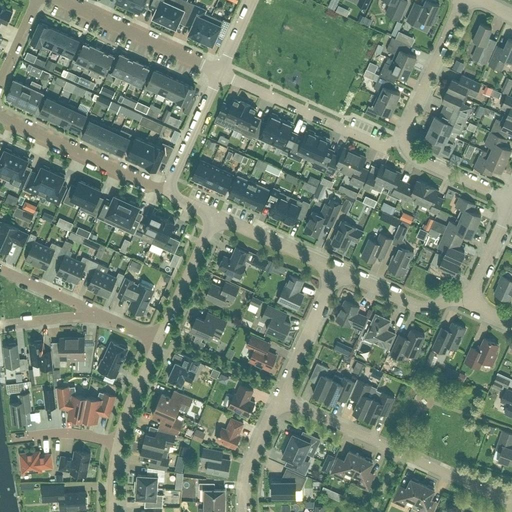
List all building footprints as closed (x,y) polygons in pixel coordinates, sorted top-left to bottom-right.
[(116,0),(122,3),(121,5),(127,8),(130,0),(116,0)] [(130,0),(127,8),(133,11),(134,9),(140,11),(144,0),(147,0),(152,2),(152,0),(130,0)] [(164,22),(174,0),(152,0),(150,6),(156,9),(152,17),(154,18),(154,20),(159,22),(160,21),(164,22)] [(174,27),(176,28),(183,14),(189,16),(195,4),(186,0),(174,0),(164,22),(169,24),(168,26),(174,29),(174,27)] [(388,0),(391,1),(386,13),(399,19),(407,1),(405,0),(388,0)] [(437,0),(436,0),(426,0),(422,10),(414,6),(407,20),(420,26),(423,19),(432,23),(435,24),(438,17),(435,15),(440,5),(435,3),(437,0)] [(0,20),(7,24),(13,11),(6,8),(7,8),(0,4),(0,20)] [(211,15),(205,13),(207,9),(195,4),(188,18),(195,20),(189,34),(191,35),(190,36),(196,39),(197,37),(201,39),(211,15)] [(223,21),(211,15),(201,39),(205,41),(204,43),(210,45),(211,44),(213,44),(218,33),(224,36),(230,22),(224,19),(223,21)] [(50,26),(40,22),(31,40),(41,45),(50,26)] [(397,38),(403,25),(396,22),(390,35),(397,38)] [(480,23),(472,41),(478,44),(472,56),(485,62),(494,42),(486,39),(491,28),(480,23)] [(59,31),(50,26),(41,45),(51,49),(59,31)] [(69,35),(59,31),(51,49),(61,54),(69,35)] [(79,40),(69,35),(61,54),(71,58),(79,40)] [(409,45),(391,36),(388,43),(389,44),(387,49),(395,53),(392,59),(410,67),(415,56),(406,52),(409,45)] [(511,39),(508,38),(502,51),(495,48),(488,64),(501,70),(506,59),(511,61),(511,39)] [(94,46),(84,42),(76,60),(86,65),(94,46)] [(94,75),(105,51),(94,46),(86,65),(92,67),(89,73),(94,75)] [(106,74),(114,55),(105,51),(94,75),(98,78),(101,71),(106,74)] [(34,62),(37,56),(27,52),(25,58),(34,62)] [(130,58),(120,53),(111,74),(117,76),(114,82),(119,84),(130,58)] [(140,62),(130,58),(121,78),(130,83),(131,80),(140,62)] [(405,78),(410,67),(392,59),(390,65),(385,63),(380,75),(393,81),(396,74),(405,78)] [(53,70),(55,65),(48,62),(46,67),(53,70)] [(150,67),(140,62),(131,80),(142,85),(150,67)] [(40,75),(43,69),(33,65),(30,70),(40,75)] [(471,78),(475,70),(466,65),(461,74),(471,78)] [(165,74),(154,69),(146,88),(156,92),(165,74)] [(374,72),(372,78),(377,80),(380,75),(374,72)] [(174,78),(165,74),(156,92),(166,97),(174,78)] [(390,88),(393,81),(380,75),(377,80),(374,88),(378,90),(375,95),(394,103),(399,92),(390,88)] [(447,89),(466,98),(468,93),(475,96),(480,83),(464,75),(460,82),(452,78),(447,89)] [(66,80),(58,76),(55,81),(64,85),(66,80)] [(176,101),(184,83),(174,78),(166,97),(176,101)] [(6,97),(16,102),(24,83),(14,79),(6,97)] [(16,102),(26,106),(37,82),(32,80),(29,86),(24,83),(16,102)] [(26,106),(35,111),(43,92),(39,90),(42,84),(37,82),(26,106)] [(195,87),(184,83),(176,101),(186,106),(183,111),(189,114),(194,102),(189,100),(195,87)] [(466,98),(447,89),(442,100),(445,102),(442,109),(464,119),(468,112),(466,111),(468,105),(463,103),(466,98)] [(494,108),(499,96),(491,93),(487,105),(494,108)] [(511,96),(506,94),(501,107),(506,109),(503,115),(511,118),(511,96)] [(99,95),(96,100),(109,106),(111,101),(99,95)] [(389,114),(394,103),(375,95),(370,106),(367,104),(364,112),(377,118),(380,110),(389,114)] [(50,117),(57,101),(47,96),(39,113),(50,117)] [(234,128),(246,102),(240,100),(240,101),(234,98),(229,108),(227,109),(222,107),(215,121),(225,125),(226,124),(234,128)] [(59,122),(68,103),(58,99),(57,101),(50,117),(59,122)] [(252,137),(252,136),(258,124),(251,121),(256,108),(250,106),(251,105),(246,102),(234,128),(243,132),(243,133),(252,137)] [(69,126),(78,108),(68,103),(59,122),(69,126)] [(117,112),(121,105),(116,103),(112,110),(117,112)] [(80,131),(88,112),(78,108),(69,126),(80,131)] [(130,109),(127,114),(133,117),(135,111),(130,109)] [(171,111),(167,109),(162,120),(166,122),(171,111)] [(464,119),(442,109),(438,117),(435,115),(434,117),(432,116),(429,123),(431,124),(430,126),(455,137),(464,119)] [(271,143),(282,119),(277,117),(278,115),(272,112),(271,114),(270,114),(265,126),(258,123),(258,124),(252,136),(264,141),(265,140),(271,143)] [(496,118),(490,131),(507,138),(510,131),(511,132),(511,118),(503,115),(501,120),(496,118)] [(91,117),(83,136),(93,141),(102,122),(91,117)] [(149,117),(146,123),(153,126),(155,120),(149,117)] [(287,121),(282,119),(271,143),(283,148),(281,151),(288,154),(295,139),(288,136),(294,124),(293,124),(293,122),(288,119),(287,121)] [(155,120),(153,126),(159,129),(162,123),(155,120)] [(102,122),(93,141),(103,145),(111,126),(102,122)] [(103,145),(112,149),(120,130),(111,126),(103,145)] [(455,137),(430,126),(425,136),(430,138),(427,146),(447,155),(455,137)] [(112,149),(122,154),(132,133),(121,128),(120,130),(112,149)] [(308,158),(318,136),(314,133),(315,132),(309,129),(308,131),(307,130),(302,140),(296,137),(295,139),(288,154),(288,155),(295,158),(297,153),(308,158)] [(504,146),(507,139),(490,131),(484,144),(492,147),(489,153),(506,160),(511,149),(504,146)] [(136,136),(127,156),(137,161),(146,141),(136,136)] [(323,138),(318,136),(308,158),(314,161),(312,166),(324,171),(331,155),(325,152),(330,141),(329,140),(330,138),(324,136),(323,138)] [(146,141),(137,161),(146,165),(155,145),(146,141)] [(146,165),(156,170),(162,157),(168,160),(174,147),(163,142),(161,148),(155,145),(146,165)] [(0,176),(5,179),(16,154),(11,151),(11,150),(6,147),(0,159),(0,176)] [(346,172),(355,152),(344,147),(340,157),(332,154),(325,170),(333,173),(335,168),(346,172)] [(355,152),(346,172),(352,175),(350,181),(362,187),(369,170),(362,167),(366,157),(355,152)] [(501,171),(506,160),(489,153),(487,158),(480,155),(474,168),(491,175),(494,168),(501,171)] [(23,187),(30,172),(24,169),(29,158),(24,155),(23,157),(16,154),(5,179),(23,187)] [(192,178),(203,183),(212,163),(201,158),(192,178)] [(212,188),(222,167),(212,163),(203,183),(212,188)] [(268,163),(265,169),(271,172),(274,166),(268,163)] [(42,196),(53,171),(49,169),(49,167),(44,164),(43,166),(42,166),(37,176),(32,173),(25,188),(42,196)] [(384,184),(391,169),(381,165),(377,175),(369,172),(363,186),(370,189),(374,180),(384,184)] [(224,193),(234,173),(222,167),(212,188),(224,193)] [(401,197),(407,182),(399,179),(401,173),(391,169),(384,184),(390,187),(387,193),(398,198),(399,196),(401,197)] [(59,174),(53,171),(42,196),(60,204),(67,189),(60,186),(66,174),(60,172),(59,174)] [(238,174),(229,195),(240,200),(249,179),(238,174)] [(250,204),(259,184),(249,179),(240,200),(250,204)] [(82,203),(91,185),(79,180),(75,190),(69,188),(63,201),(74,206),(76,200),(82,203)] [(420,203),(428,185),(417,180),(414,186),(407,182),(401,197),(408,200),(409,198),(420,203)] [(261,210),(271,189),(259,184),(250,204),(261,210)] [(102,190),(91,185),(80,208),(97,216),(102,203),(97,201),(102,190)] [(428,185),(420,203),(430,207),(429,209),(437,213),(443,198),(436,195),(439,190),(428,185)] [(281,218),(291,196),(280,191),(281,189),(274,186),(267,200),(274,203),(269,213),(271,214),(270,215),(276,218),(276,216),(281,218)] [(325,199),(330,191),(326,189),(321,197),(325,199)] [(347,195),(355,198),(356,199),(359,193),(350,189),(347,195)] [(453,201),(456,193),(447,190),(445,199),(453,201)] [(103,204),(98,217),(116,226),(127,201),(125,200),(126,198),(120,196),(119,197),(114,195),(109,207),(103,204)] [(352,204),(355,198),(347,195),(341,210),(347,213),(351,203),(352,204)] [(304,217),(310,203),(303,200),(303,201),(291,196),(281,218),(286,221),(285,222),(291,225),(292,223),(293,224),(297,214),(304,217)] [(461,209),(457,217),(476,226),(480,215),(472,211),(475,204),(459,197),(455,206),(461,209)] [(342,204),(330,198),(328,203),(325,202),(319,214),(313,212),(304,230),(317,236),(324,222),(332,226),(338,212),(342,204)] [(127,201),(116,226),(134,234),(139,222),(140,221),(134,218),(140,207),(135,205),(136,203),(130,200),(129,202),(127,201)] [(384,202),(381,210),(392,215),(396,207),(384,202)] [(15,218),(31,222),(33,216),(17,212),(15,218)] [(152,243),(163,218),(152,213),(146,225),(139,222),(134,234),(134,235),(152,243)] [(180,240),(169,235),(175,223),(171,221),(163,217),(163,218),(152,243),(175,253),(175,252),(180,240)] [(471,237),(476,226),(460,219),(458,224),(450,221),(444,233),(461,241),(464,234),(471,237)] [(2,222),(0,221),(0,249),(8,253),(11,245),(15,242),(23,245),(28,234),(18,229),(19,228),(3,221),(2,222)] [(358,242),(361,235),(363,231),(341,221),(332,242),(346,249),(351,239),(358,242)] [(402,239),(407,228),(399,224),(394,236),(402,239)] [(36,263),(44,245),(34,240),(37,235),(31,232),(26,243),(32,246),(25,260),(31,263),(32,262),(36,263)] [(383,256),(392,238),(380,233),(376,242),(369,238),(361,256),(374,261),(377,254),(383,256)] [(443,248),(441,254),(460,263),(465,252),(458,249),(461,241),(444,233),(438,246),(443,248)] [(433,247),(436,239),(426,235),(423,244),(433,247)] [(98,250),(100,245),(92,241),(90,247),(98,250)] [(50,247),(44,245),(36,263),(40,265),(39,267),(45,269),(52,255),(57,257),(62,246),(52,242),(50,247)] [(403,275),(413,252),(398,245),(388,268),(403,275)] [(67,277),(75,259),(70,256),(72,251),(62,246),(57,257),(63,260),(56,274),(62,277),(63,275),(67,277)] [(243,264),(248,252),(236,247),(232,256),(234,256),(232,259),(224,256),(219,268),(240,277),(245,265),(243,264)] [(427,267),(432,252),(421,248),(415,264),(427,267)] [(175,253),(172,259),(178,262),(181,255),(175,252),(175,253)] [(436,252),(427,270),(442,277),(446,269),(455,273),(460,263),(436,252)] [(264,269),(268,259),(255,253),(251,263),(264,269)] [(88,271),(93,260),(83,256),(81,261),(75,259),(67,277),(71,279),(70,281),(76,283),(83,269),(88,271)] [(129,267),(135,270),(139,262),(132,259),(129,267)] [(98,291),(106,273),(96,268),(99,263),(93,260),(88,271),(94,273),(87,288),(93,291),(94,289),(98,291)] [(106,273),(98,291),(102,293),(102,294),(107,297),(114,282),(120,285),(124,274),(119,271),(116,277),(106,273)] [(298,292),(303,280),(290,274),(285,286),(284,285),(278,300),(297,309),(304,294),(298,292)] [(511,279),(501,275),(498,282),(499,283),(494,293),(509,299),(511,293),(511,292),(511,279)] [(139,285),(133,282),(134,281),(126,277),(118,295),(126,298),(127,296),(130,297),(132,300),(129,306),(136,310),(137,313),(142,314),(146,313),(148,309),(147,306),(154,289),(140,283),(139,285)] [(233,300),(239,287),(226,281),(223,288),(212,283),(206,296),(215,300),(214,301),(222,305),(225,296),(233,300)] [(258,307),(261,300),(253,296),(250,302),(258,307)] [(11,314),(10,306),(13,306),(12,299),(8,300),(9,306),(5,306),(7,315),(11,314)] [(361,329),(367,316),(357,312),(359,306),(345,300),(336,319),(350,326),(351,325),(361,329)] [(284,337),(290,324),(283,321),(287,313),(267,305),(261,318),(269,322),(266,329),(284,337)] [(227,321),(208,313),(204,320),(197,317),(191,329),(210,338),(213,332),(220,335),(227,321)] [(388,347),(394,334),(386,331),(387,327),(390,320),(375,314),(365,337),(388,347)] [(29,330),(45,329),(45,321),(29,322),(29,330)] [(456,348),(465,328),(452,322),(448,330),(441,327),(432,347),(445,352),(448,345),(456,348)] [(419,347),(424,336),(410,329),(407,337),(399,334),(390,354),(403,359),(406,352),(416,357),(420,348),(419,347)] [(270,369),(276,355),(267,351),(270,343),(251,335),(247,345),(255,348),(249,360),(270,369)] [(66,358),(72,358),(72,337),(60,337),(60,351),(54,351),(53,348),(55,366),(66,366),(66,358)] [(72,337),(72,358),(79,358),(79,370),(90,370),(94,344),(93,344),(93,347),(85,347),(85,337),(72,337)] [(495,352),(498,344),(484,338),(478,350),(471,347),(465,361),(479,368),(482,360),(492,365),(497,353),(495,352)] [(31,342),(33,362),(41,361),(42,367),(53,366),(52,354),(46,355),(44,341),(43,341),(43,339),(36,340),(36,341),(31,342)] [(119,344),(111,341),(103,359),(102,359),(98,368),(116,376),(126,355),(125,355),(128,348),(126,347),(125,345),(121,343),(119,344)] [(4,345),(7,366),(15,365),(15,371),(26,369),(25,357),(19,358),(17,344),(16,344),(16,342),(9,343),(9,345),(4,345)] [(337,350),(349,355),(352,347),(341,342),(337,350)] [(425,363),(430,366),(433,367),(436,359),(433,358),(435,353),(431,350),(425,363)] [(191,379),(200,362),(186,355),(182,365),(176,362),(175,365),(176,365),(174,369),(173,368),(169,379),(181,384),(185,376),(191,379)] [(324,398),(333,379),(325,376),(328,368),(317,362),(310,378),(316,381),(317,384),(313,394),(324,398)] [(213,368),(210,375),(217,378),(220,371),(213,368)] [(494,381),(504,385),(508,387),(509,385),(511,386),(511,378),(498,372),(494,381)] [(343,378),(335,374),(333,379),(324,398),(335,403),(338,396),(341,395),(348,398),(355,382),(343,377),(343,378)] [(383,374),(377,388),(388,392),(390,388),(394,390),(398,380),(383,374)] [(364,416),(373,398),(376,389),(377,388),(372,385),(359,379),(351,396),(358,400),(353,411),(364,416)] [(24,381),(7,383),(8,390),(25,389),(24,381)] [(501,390),(504,385),(494,381),(491,386),(501,390)] [(250,397),(253,390),(240,384),(236,394),(235,393),(228,407),(240,412),(240,413),(240,415),(245,417),(247,417),(247,415),(249,416),(255,402),(248,399),(249,396),(250,397)] [(82,420),(87,396),(86,396),(86,397),(75,395),(74,385),(68,386),(56,387),(59,408),(60,408),(60,406),(68,404),(69,409),(68,417),(82,420)] [(54,396),(53,388),(44,389),(46,408),(55,407),(55,406),(54,407),(53,396),(54,396)] [(373,398),(364,416),(375,421),(379,412),(387,415),(394,398),(381,392),(376,389),(373,398)] [(511,416),(511,391),(506,389),(500,401),(509,405),(505,413),(511,416)] [(157,404),(177,412),(179,407),(187,411),(193,398),(174,390),(171,397),(162,393),(157,404)] [(87,396),(82,420),(83,420),(83,419),(97,421),(99,413),(102,411),(109,413),(108,416),(109,416),(115,395),(104,392),(103,392),(99,391),(97,398),(87,396)] [(25,424),(25,422),(26,421),(25,410),(31,410),(29,393),(18,394),(19,402),(11,403),(13,423),(15,423),(18,423),(18,425),(25,424)] [(174,418),(177,412),(157,404),(152,415),(162,419),(159,426),(177,434),(183,422),(174,418)] [(239,432),(243,423),(232,418),(226,429),(222,427),(216,439),(235,448),(240,435),(236,434),(237,431),(239,432)] [(143,444),(168,451),(169,451),(171,445),(173,445),(176,434),(158,429),(156,436),(146,433),(143,444)] [(201,442),(204,436),(200,435),(201,433),(196,430),(192,438),(201,442)] [(511,462),(511,447),(511,443),(511,432),(503,430),(496,449),(501,450),(498,460),(508,463),(509,461),(511,462)] [(286,444),(305,453),(307,450),(311,448),(313,443),(318,445),(321,439),(306,432),(304,436),(302,437),(293,433),(291,438),(289,437),(286,444)] [(167,458),(168,451),(143,444),(140,457),(150,459),(149,465),(167,470),(169,459),(167,458)] [(304,455),(305,453),(286,444),(283,450),(285,451),(283,456),(291,460),(292,462),(290,466),(305,473),(308,467),(303,465),(306,459),(304,455)] [(227,476),(230,460),(221,458),(223,451),(204,447),(201,460),(208,462),(206,472),(227,476)] [(86,475),(91,453),(75,450),(73,458),(61,455),(59,469),(71,471),(70,472),(86,475)] [(352,476),(361,456),(349,450),(343,463),(337,460),(331,472),(342,477),(346,470),(353,473),(352,475),(352,476)] [(34,455),(34,451),(20,453),(22,472),(42,470),(41,468),(52,467),(51,454),(34,455)] [(325,461),(332,464),(336,457),(328,453),(325,461)] [(361,456),(352,476),(359,479),(357,484),(368,489),(373,476),(367,474),(373,461),(371,461),(372,459),(366,456),(365,458),(361,456)] [(329,473),(332,464),(325,461),(321,469),(329,473)] [(135,486),(158,487),(158,479),(164,480),(165,469),(148,468),(147,475),(138,474),(137,480),(135,480),(135,486)] [(288,481),(272,481),(272,496),(296,496),(296,499),(302,498),(302,488),(300,488),(305,477),(292,471),(288,481)] [(418,482),(419,480),(413,477),(412,479),(411,478),(405,491),(399,488),(393,500),(404,505),(407,498),(415,501),(423,484),(418,482)] [(205,501),(225,501),(225,489),(215,489),(215,483),(199,483),(199,489),(205,489),(205,501)] [(64,492),(64,484),(42,485),(43,501),(60,500),(61,511),(76,510),(76,508),(86,508),(86,503),(88,503),(87,496),(86,496),(85,491),(64,492)] [(423,484),(415,501),(422,504),(419,511),(431,511),(435,504),(429,501),(434,489),(433,489),(434,487),(428,484),(427,486),(423,484)] [(157,495),(158,487),(135,486),(134,492),(136,492),(136,498),(145,499),(145,507),(163,506),(163,496),(157,495)] [(224,511),(225,501),(205,501),(205,507),(199,507),(198,511),(224,511)] [(477,511),(479,509),(465,503),(460,511),(477,511)]
